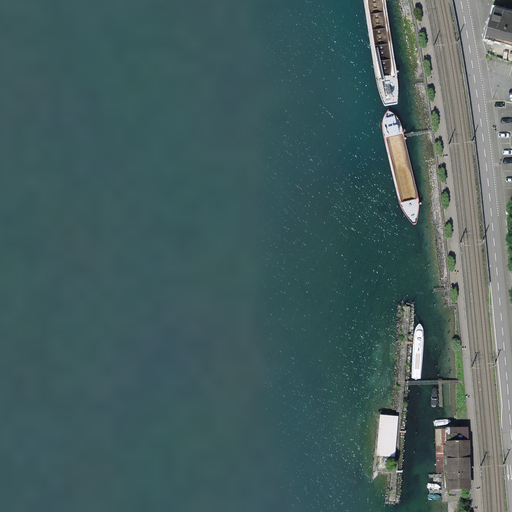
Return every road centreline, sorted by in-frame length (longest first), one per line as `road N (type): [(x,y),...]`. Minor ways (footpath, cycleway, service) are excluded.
road 1 (residential): [(420,0),(444,146),(477,511)]
road 2 (primary): [(460,0),(485,161),(511,442)]
